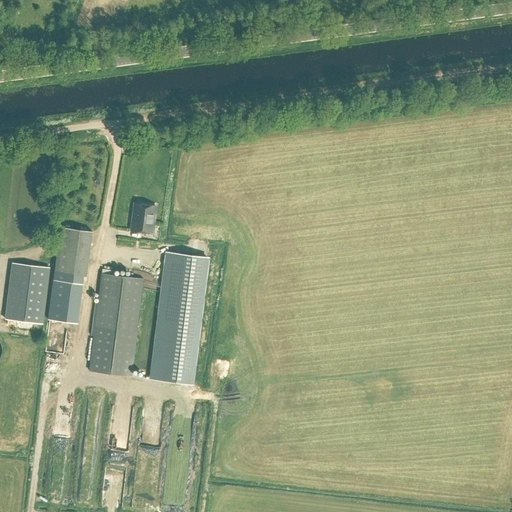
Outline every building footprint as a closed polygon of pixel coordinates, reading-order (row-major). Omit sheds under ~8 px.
[(153,233),(156,205),(135,202),(132,230),(153,233)] [(81,321),(92,232),(60,229),(49,317),(81,321)] [(142,247),(143,237),(122,234),(121,244),(142,247)] [(153,379),(194,384),(209,258),(169,254),(153,379)] [(12,264),(6,319),(44,324),(50,268),(12,264)] [(102,269),(101,274),(100,274),(89,371),(132,377),(144,279),(113,276),(113,270),(102,269)] [(66,334),(57,327),(52,334),(60,341),(66,334)] [(161,502),(165,434),(157,433),(156,451),(152,451),(150,489),(149,502),(161,502)] [(84,488),(99,490),(103,437),(88,436),(84,488)] [(176,477),(171,506),(188,509),(198,452),(189,451),(188,455),(182,454),(175,453),(173,470),(174,470),(173,476),(176,477)] [(61,453),(60,492),(69,492),(70,453),(61,453)] [(217,475),(214,475),(210,475),(207,476),(204,478),(201,480),(198,482),(196,485),(195,488),(194,492),(194,495),(194,498),(195,502),(196,505),(198,508),(201,510),(203,511),(224,511),(226,510),(229,508),(231,505),(232,502),(233,498),(234,495),(233,492),(232,488),(231,485),(229,482),(226,480),(224,478),(220,476),(217,475)] [(124,503),(126,497),(119,494),(117,501),(124,503)]
